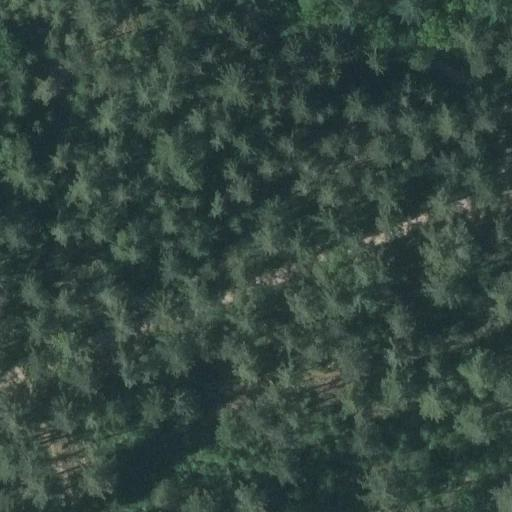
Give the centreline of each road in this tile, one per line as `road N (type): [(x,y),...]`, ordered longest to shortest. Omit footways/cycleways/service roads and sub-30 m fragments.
road 1 (track): [(511,187),(0,381)]
road 2 (track): [(511,163),(491,111),(463,81),(392,47),(243,0)]
